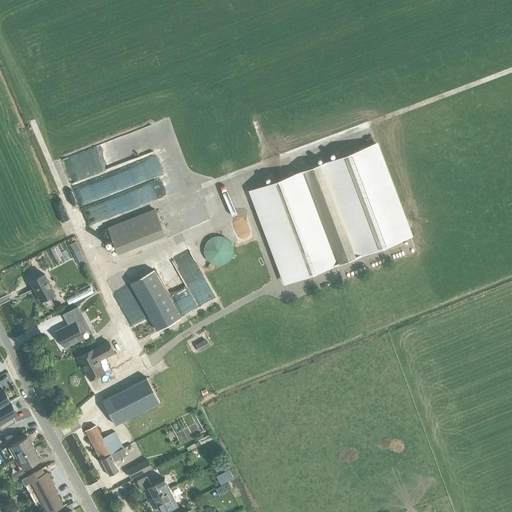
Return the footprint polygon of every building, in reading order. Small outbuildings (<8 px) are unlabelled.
[(320,164),(355,257),(411,236),(406,223),(405,223),(375,143),(320,164)] [(340,262),(305,169),(251,190),(278,263),(287,259),(294,279),(340,262)] [(109,196),(82,206),(88,223),(116,213),(109,196)] [(201,199),(165,213),(173,233),(209,219),(201,199)] [(118,254),(165,235),(155,209),(107,227),(118,254)] [(235,251),(235,250),(235,248),(234,244),(233,242),(231,239),(228,236),(225,235),(222,234),(219,234),(215,234),(213,235),(209,236),(207,238),(205,240),(203,244),(202,247),(202,250),(202,253),(203,257),(205,260),(206,262),(209,264),(211,265),(214,266),(218,267),(221,267),(224,266),(227,265),(230,263),(232,260),(234,257),(235,254),(235,251)] [(76,239),(69,243),(80,264),(87,261),(76,239)] [(171,257),(159,264),(164,271),(176,265),(171,257)] [(154,270),(130,283),(156,330),(180,317),(154,270)] [(41,301),(55,293),(45,273),(30,281),(41,301)] [(89,328),(81,312),(78,307),(63,314),(63,315),(66,313),(71,323),(56,331),(61,340),(60,342),(62,345),(64,346),(65,347),(83,337),(80,332),(89,328)] [(206,338),(195,344),(199,352),(210,346),(206,338)] [(105,371),(100,361),(115,352),(109,341),(77,357),(82,366),(83,365),(90,379),(105,371)] [(115,424),(159,401),(147,377),(102,400),(115,424)] [(0,405),(9,401),(2,389),(0,390),(0,405)] [(9,401),(0,405),(0,426),(1,429),(15,421),(12,415),(16,413),(9,401)] [(100,458),(123,447),(114,431),(103,437),(96,425),(85,430),(100,458)] [(201,444),(212,439),(209,434),(198,439),(201,444)] [(16,457),(34,447),(28,435),(9,445),(16,457)] [(34,447),(16,457),(22,469),(41,459),(34,447)] [(123,447),(100,458),(109,475),(119,470),(115,461),(127,455),(123,447)] [(131,478),(152,467),(148,459),(127,470),(131,478)] [(31,496),(53,484),(47,472),(45,473),(42,468),(22,479),(31,496)] [(229,471),(224,473),(228,481),(233,479),(229,471)] [(153,497),(170,488),(165,477),(151,484),(147,476),(136,481),(141,490),(148,487),(153,497)] [(229,482),(222,486),(226,492),(233,489),(229,482)] [(53,484),(31,496),(36,504),(40,502),(45,511),(47,511),(51,511),(63,505),(56,491),(57,490),(53,484)] [(170,488),(153,497),(161,511),(162,511),(177,504),(175,499),(176,499),(170,488)]
